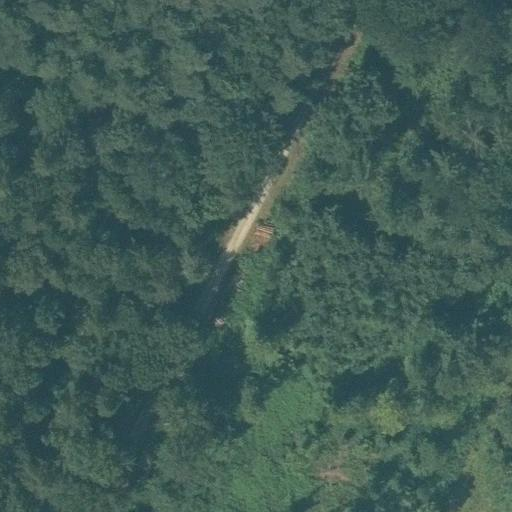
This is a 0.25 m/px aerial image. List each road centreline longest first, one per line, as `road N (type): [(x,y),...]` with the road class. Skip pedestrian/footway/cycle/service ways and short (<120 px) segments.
road 1 (track): [(85,511),(351,0)]
road 2 (track): [(0,36),(511,246)]
